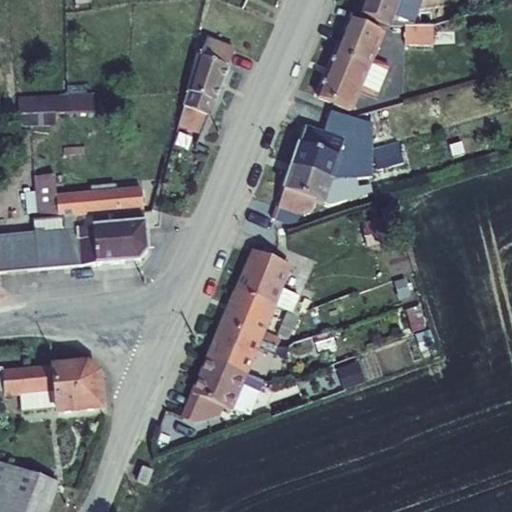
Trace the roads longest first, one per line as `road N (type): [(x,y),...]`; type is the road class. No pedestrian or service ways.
road 1 (tertiary): [(166,324),(308,0)]
road 2 (tertiary): [(95,511),(166,324)]
road 3 (unclassified): [(166,324),(107,315),(0,325)]
